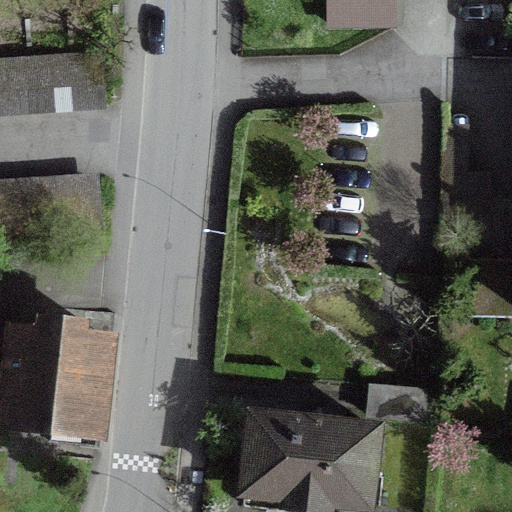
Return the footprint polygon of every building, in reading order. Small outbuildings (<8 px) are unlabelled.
[(330,0),(331,20),(391,21),(391,0),(330,0)] [(0,119),(98,113),(95,59),(0,65),(0,119)] [(465,129),(443,128),(441,224),(487,224),(486,176),(464,176),(465,129)] [(90,180),(0,185),(0,240),(93,234),(90,180)] [(511,322),(511,263),(456,263),(455,322),(511,322)] [(9,334),(9,338),(0,336),(0,427),(47,433),(46,446),(95,451),(106,345),(79,343),(81,330),(40,325),(38,338),(9,334)] [(370,390),(367,422),(427,427),(430,395),(370,390)] [(364,510),(372,434),(250,420),(239,511),(252,511),(325,511),(326,506),(364,510)]
